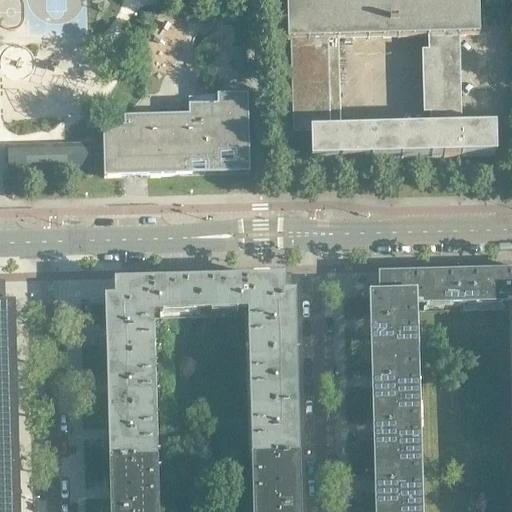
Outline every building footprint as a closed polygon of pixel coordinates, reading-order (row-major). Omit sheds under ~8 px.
[(309,134),(310,163),(495,158),(494,128),(460,129),(458,38),(478,37),(476,0),(285,0),(286,42),(289,42),(292,134),(309,134)] [(248,175),(246,97),(216,97),(216,107),(188,108),(188,117),(123,119),(123,129),(102,129),(103,179),(248,175)] [(90,169),(89,145),(7,147),(8,171),(90,169)] [(511,277),(462,279),(462,305),(503,304),(503,302),(511,302),(511,277)] [(411,352),(410,305),(422,305),(422,306),(462,305),(462,279),(380,281),(380,290),(380,300),(370,300),(372,353),(411,352)] [(280,299),(280,283),(198,285),(198,311),(239,310),(239,309),(250,309),(250,305),(280,304),(279,299),(280,299)] [(198,311),(198,285),(116,288),(116,295),(116,304),(117,304),(117,308),(146,307),(146,312),(147,312),(158,311),(158,313),(198,311)] [(11,311),(10,311),(1,311),(0,305),(0,294),(0,384),(13,384),(11,311)] [(116,304),(116,295),(107,296),(107,304),(116,304)] [(292,356),(290,299),(280,299),(279,299),(280,304),(250,305),(250,309),(251,357),(292,356)] [(148,359),(147,312),(146,312),(146,307),(117,308),(117,304),(116,304),(107,304),(106,304),(108,360),(148,359)] [(413,404),(411,352),(372,353),(373,405),(413,404)] [(293,408),(292,356),(251,357),(253,409),(293,408)] [(150,411),(148,359),(108,360),(109,412),(150,411)] [(0,444),(14,444),(13,384),(0,384),(0,444)] [(414,456),(413,404),(373,405),(374,457),(414,456)] [(295,459),(293,408),(253,409),(254,461),(295,459)] [(151,463),(150,411),(109,412),(111,464),(151,463)] [(0,504),(16,504),(14,444),(0,444),(0,504)] [(416,508),(414,456),(374,457),(376,509),(416,508)] [(276,511),(296,511),(295,459),(254,461),(255,511),(276,511)] [(152,511),(151,463),(111,464),(111,511),(152,511)]
